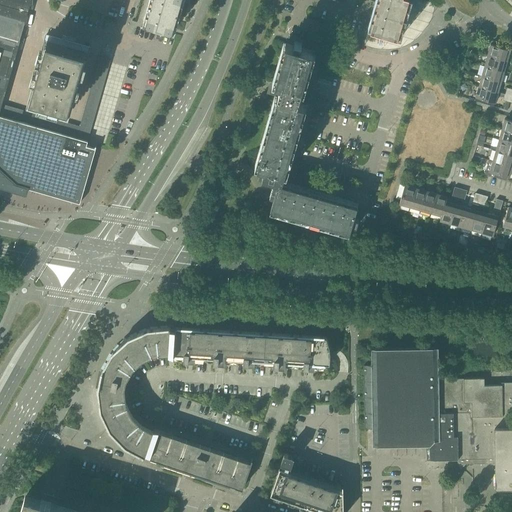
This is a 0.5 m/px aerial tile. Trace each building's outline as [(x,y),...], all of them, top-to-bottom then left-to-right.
[(0,0),(0,184),(15,189),(16,184),(29,188),(80,203),(96,146),(95,146),(95,147),(87,145),(88,140),(71,135),(66,134),(61,132),(56,131),(51,130),(46,128),(41,127),(36,125),(30,124),(20,121),(15,119),(10,118),(5,116),(0,114),(0,111),(2,103),(10,76),(11,74),(12,69),(14,62),(20,40),(21,36),(21,34),(22,33),(23,27),(24,24),(31,0),(0,0)] [(149,0),(144,20),(159,24),(157,29),(165,31),(166,26),(175,29),(183,0),(149,0)] [(376,0),(368,27),(400,36),(410,0),(376,0)] [(270,211),(349,234),(352,225),(357,226),(359,219),(354,217),(358,203),(290,183),(291,180),(287,173),(307,104),(308,104),(311,93),(304,91),(316,51),(301,47),(302,43),(295,40),(294,45),(284,42),(273,83),(270,93),(275,95),(255,164),(265,167),(261,181),(277,186),(270,211)] [(47,41),(31,99),(69,110),(86,52),(47,41)] [(491,44),(488,55),(507,60),(510,49),(491,44)] [(488,55),(485,65),(504,71),(507,60),(488,55)] [(111,60),(100,56),(98,62),(109,65),(111,60)] [(109,65),(98,62),(97,67),(108,71),(109,65)] [(485,65),(482,75),(501,81),(504,71),(485,65)] [(108,71),(97,67),(95,73),(106,76),(108,71)] [(106,76),(95,73),(94,78),(105,81),(106,76)] [(482,75),(479,86),(498,91),(501,81),(482,75)] [(105,81),(94,78),(92,83),(103,86),(105,81)] [(103,86),(92,83),(90,89),(102,92),(103,86)] [(479,86),(476,97),(495,102),(497,95),(504,97),(504,100),(506,100),(510,102),(511,102),(511,95),(505,93),(498,91),(479,86)] [(102,92),(90,89),(89,94),(100,97),(102,92)] [(100,97),(89,94),(87,99),(99,102),(100,97)] [(99,102),(87,99),(86,105),(97,108),(99,102)] [(13,107),(8,105),(5,116),(10,118),(13,107)] [(97,108),(86,105),(84,110),(96,113),(97,108)] [(18,108),(13,107),(10,118),(15,119),(18,108)] [(24,110),(18,108),(15,119),(20,121),(24,110)] [(96,113),(84,110),(83,115),(94,118),(96,113)] [(30,124),(36,125),(39,114),(34,113),(30,124)] [(36,125),(41,127),(44,116),(39,114),(36,125)] [(94,118),(83,115),(81,120),(93,124),(94,118)] [(41,127),(46,128),(49,117),(44,116),(41,127)] [(46,128),(51,130),(54,119),(49,117),(46,128)] [(511,120),(505,118),(502,129),(511,132),(511,120)] [(51,130),(56,131),(59,120),(54,119),(51,130)] [(56,131),(61,132),(64,121),(59,120),(56,131)] [(81,120),(80,126),(78,132),(90,135),(93,124),(81,120)] [(61,132),(66,134),(69,123),(64,121),(61,132)] [(66,134),(71,135),(74,124),(69,123),(66,134)] [(80,126),(74,124),(71,135),(88,140),(90,135),(78,132),(80,126)] [(511,132),(502,129),(499,140),(511,143),(511,132)] [(511,143),(499,140),(496,150),(511,154),(511,143)] [(511,154),(496,150),(493,160),(511,165),(511,154)] [(511,167),(511,165),(493,160),(493,161),(489,160),(485,174),(506,180),(507,176),(509,177),(511,167)] [(399,185),(395,200),(400,201),(399,203),(410,207),(416,187),(405,184),(404,186),(399,185)] [(452,197),(458,198),(461,188),(455,186),(452,197)] [(410,207),(421,210),(426,190),(416,187),(410,207)] [(461,188),(458,198),(464,200),(467,190),(461,188)] [(421,210),(431,212),(437,193),(426,190),(421,210)] [(473,203),(479,204),(482,194),(476,192),(473,203)] [(431,212),(442,215),(442,216),(446,201),(448,196),(437,193),(431,212)] [(482,194),(479,204),(485,206),(488,196),(482,194)] [(503,200),(497,198),(494,209),(500,211),(503,200)] [(440,220),(451,223),(457,204),(446,201),(442,216),(442,215),(440,220)] [(467,207),(461,226),(472,229),(477,210),(479,204),(473,203),(471,208),(467,207)] [(451,223),(461,226),(467,207),(457,204),(451,223)] [(503,226),(511,228),(511,207),(509,206),(503,226)] [(472,229),(482,232),(488,213),(477,210),(472,229)] [(488,213),(482,232),(493,235),(499,216),(488,213)] [(146,455),(146,452),(147,452),(146,452),(153,433),(152,432),(140,426),(130,416),(124,403),(122,389),(125,389),(125,388),(127,380),(127,379),(124,378),(131,366),(142,356),(155,351),(169,349),(174,350),(176,329),(171,329),(171,326),(170,326),(149,328),(129,337),(113,352),(102,370),(99,388),(102,409),(111,429),(126,444),(145,454),(146,455)] [(176,327),(176,329),(174,350),(174,359),(184,360),(184,363),(194,364),(194,360),(214,361),(214,365),(226,366),(227,362),(244,363),(244,367),(254,368),(254,364),(272,365),(272,369),(284,370),(284,366),(304,367),(304,371),(314,371),(314,368),(328,369),(328,368),(329,365),(330,361),(331,357),(331,354),(330,351),(330,347),(329,343),(328,340),(327,336),(176,327)] [(147,452),(146,452),(151,454),(150,456),(243,487),(252,461),(251,461),(238,456),(237,459),(210,450),(211,447),(200,444),(199,447),(173,438),(174,435),(159,430),(158,434),(153,433),(146,452),(147,452)] [(285,452),(271,493),(328,511),(344,511),(343,484),(343,487),(339,486),(338,489),(289,472),(294,456),(285,452)] [(20,511),(80,511),(71,509),(60,506),(62,498),(61,498),(60,501),(43,496),(44,493),(43,493),(41,501),(25,496),(20,511)]
